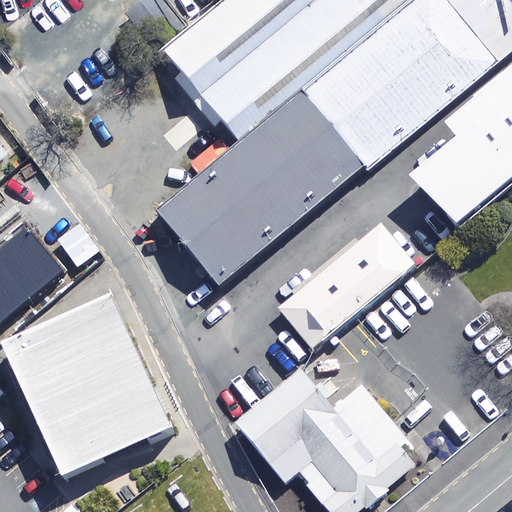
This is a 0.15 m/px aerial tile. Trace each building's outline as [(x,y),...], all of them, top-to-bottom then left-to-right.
[(187,33),(159,0),(154,0),(126,24),(155,59),(162,54),(187,33)] [(511,53),(511,28),(488,0),(414,0),(238,145),(154,215),(219,294),(511,53)] [(238,145),(414,0),(226,0),(187,33),(162,54),(238,145)] [(511,192),(511,73),(444,132),(457,146),(411,186),(457,239),(511,192)] [(414,268),(378,226),(276,312),(312,355),(414,268)] [(125,311),(20,353),(75,489),(180,447),(125,311)] [(333,423),(301,386),(230,446),(279,504),(294,490),(312,511),(376,511),(420,475),(358,403),(333,423)]
